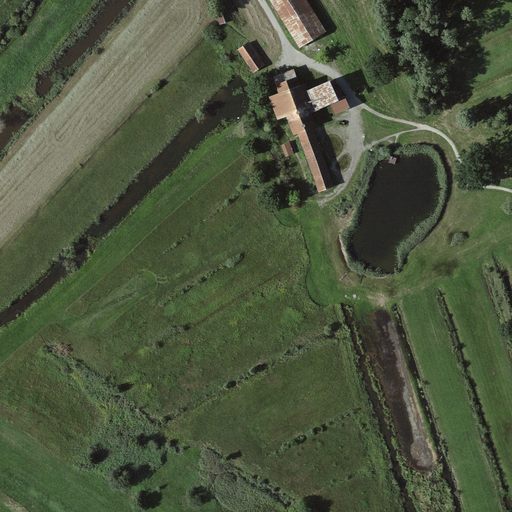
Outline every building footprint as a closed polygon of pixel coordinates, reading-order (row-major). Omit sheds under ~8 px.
[(325,32),(304,0),(269,0),(299,48),(325,32)] [(222,13),(216,15),(219,25),(225,23),(222,13)] [(265,66),(250,43),(238,51),(253,74),(265,66)] [(307,90),(305,91),(302,84),(297,86),(291,71),(271,79),(277,94),(268,97),(277,120),(285,117),(292,135),(296,134),(298,138),(319,193),(334,186),(313,133),(312,128),(316,126),(311,112),(315,110),(330,104),(334,114),(348,109),(336,78),(307,90)] [(294,154),(289,142),(281,145),(285,157),(294,154)]
